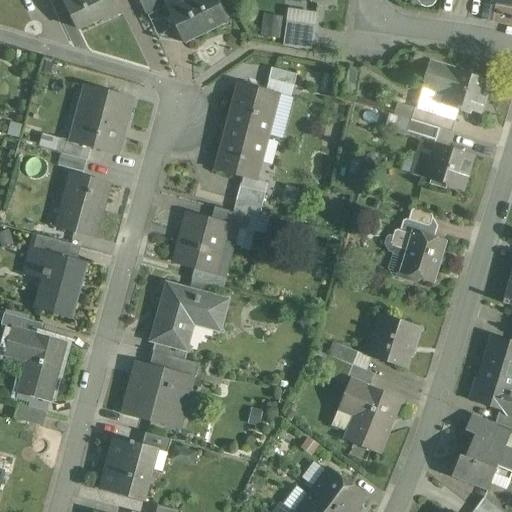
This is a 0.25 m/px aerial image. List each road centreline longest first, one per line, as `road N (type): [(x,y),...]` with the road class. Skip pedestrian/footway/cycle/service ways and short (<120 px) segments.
road 1 (residential): [(0,37),(174,89),(63,511)]
road 2 (residential): [(394,511),(511,157)]
road 3 (residential): [(511,48),(412,34),(380,0)]
